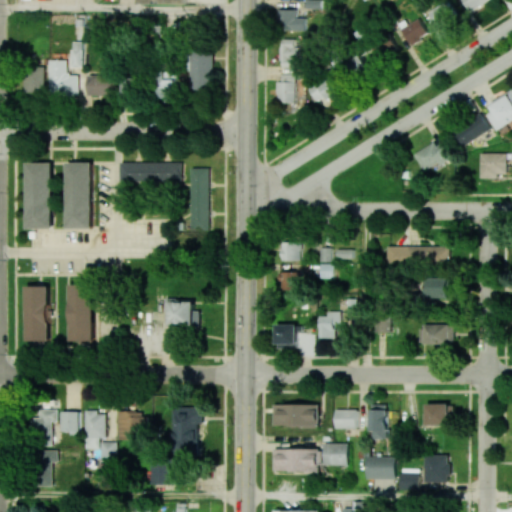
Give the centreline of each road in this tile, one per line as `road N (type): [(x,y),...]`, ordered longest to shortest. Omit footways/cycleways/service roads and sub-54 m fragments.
road 1 (secondary): [(245,0),(244,511)]
road 2 (residential): [(511,23),(244,190)]
road 3 (residential): [(244,210),(296,191),(511,55)]
road 4 (residential): [(487,511),(488,211)]
road 5 (residential): [(244,210),(511,211)]
road 6 (residential): [(246,372),(511,373)]
road 7 (residential): [(0,373),(246,372)]
road 8 (residential): [(0,130),(244,130)]
